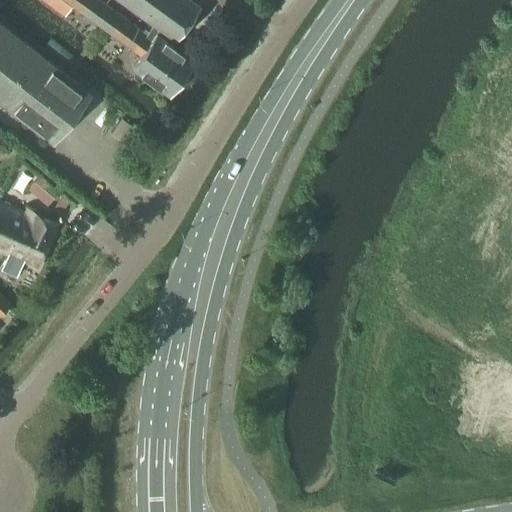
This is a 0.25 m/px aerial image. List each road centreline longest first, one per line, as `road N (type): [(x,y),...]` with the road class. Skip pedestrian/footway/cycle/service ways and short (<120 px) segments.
road 1 (primary): [(344,0),(278,88),(201,240),(176,344),(163,511)]
road 2 (primary): [(197,511),(205,351),(230,251),(269,153),(359,0)]
road 3 (unclassified): [(0,441),(123,281),(305,0)]
